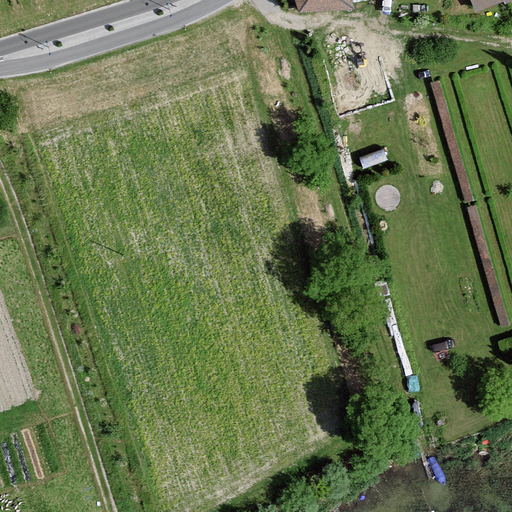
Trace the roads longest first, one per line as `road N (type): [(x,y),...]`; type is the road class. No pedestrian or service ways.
road 1 (track): [(274,12),(289,21),(380,24),(511,44)]
road 2 (tertiary): [(0,58),(195,0)]
